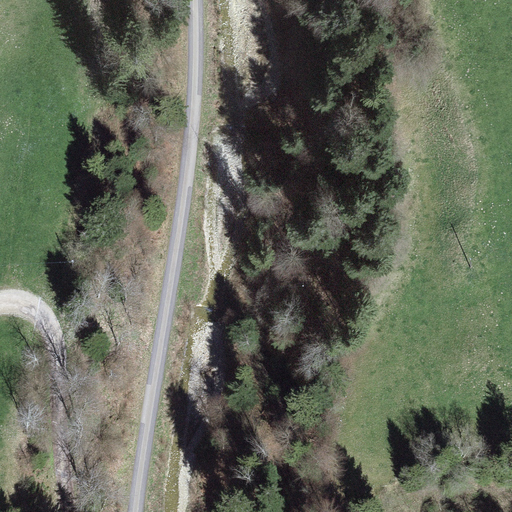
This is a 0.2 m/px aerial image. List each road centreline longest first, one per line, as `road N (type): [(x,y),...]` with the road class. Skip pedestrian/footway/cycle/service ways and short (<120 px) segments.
road 1 (track): [(139,511),(195,69),(190,0)]
road 2 (track): [(68,511),(43,336),(28,314),(0,307)]
